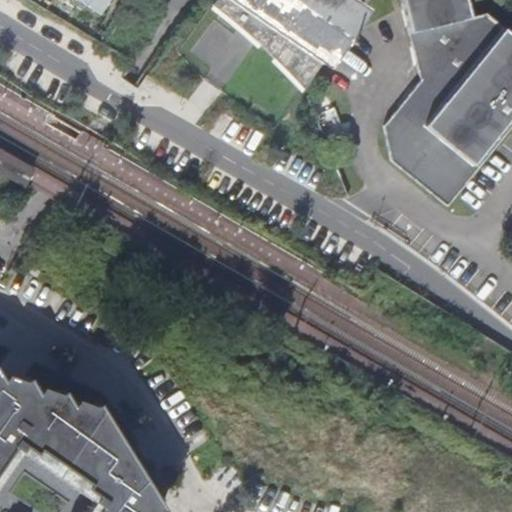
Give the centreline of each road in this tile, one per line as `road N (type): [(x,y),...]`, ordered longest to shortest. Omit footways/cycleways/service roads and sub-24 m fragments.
road 1 (residential): [(0,31),(511,342)]
road 2 (residential): [(0,281),(103,361),(198,502)]
